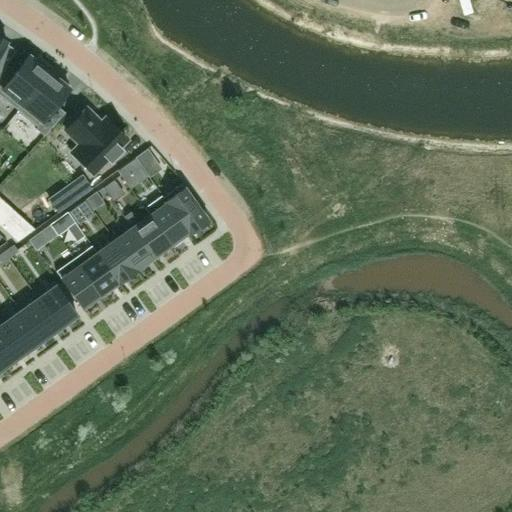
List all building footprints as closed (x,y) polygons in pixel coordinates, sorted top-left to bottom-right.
[(0,73),(0,96),(18,110),(51,69),(37,58),(34,61),(28,56),(15,72),(6,65),(1,73),(0,73)] [(56,106),(69,89),(63,84),(66,81),(51,69),(18,110),(37,126),(35,129),(43,136),(65,113),(56,106)] [(86,109),(65,130),(79,145),(71,153),(92,174),(107,159),(109,161),(121,150),(118,148),(126,140),(105,119),(100,123),(86,109)] [(134,159),(117,171),(127,185),(144,173),(134,159)] [(82,176),(49,199),(58,213),(91,190),(82,176)] [(113,183),(104,190),(113,203),(122,196),(113,183)] [(184,188),(166,201),(167,203),(188,232),(189,234),(207,221),(184,188)] [(167,203),(150,216),(170,245),(188,232),(167,203)] [(66,215),(52,226),(60,236),(74,226),(66,215)] [(170,245),(150,216),(132,228),(153,257),(170,245)] [(153,257),(132,228),(114,241),(135,270),(153,257)] [(34,238),(28,243),(35,253),(42,249),(34,238)] [(135,270),(114,241),(97,254),(118,283),(135,270)] [(97,254),(79,266),(100,295),(118,283),(97,254)] [(79,266),(61,279),(82,308),(100,295),(79,266)] [(38,299),(59,328),(77,315),(56,286),(38,299)] [(59,328),(38,299),(20,312),(41,341),(59,328)] [(20,312),(3,324),(23,353),(41,341),(20,312)] [(0,326),(0,357),(6,366),(23,353),(3,324),(0,326)]
